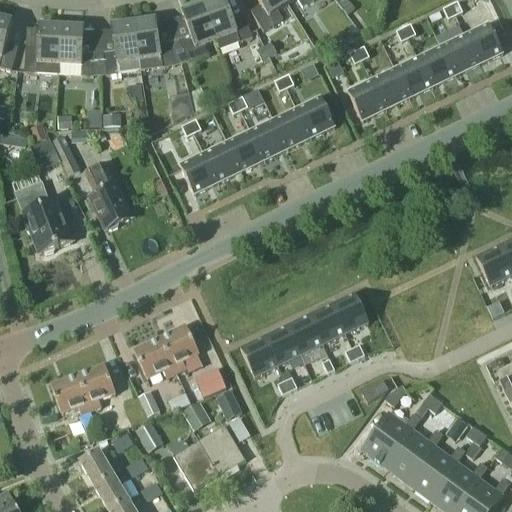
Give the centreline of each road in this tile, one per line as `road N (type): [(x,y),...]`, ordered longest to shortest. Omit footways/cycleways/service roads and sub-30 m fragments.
road 1 (tertiary): [(0,349),(119,304),(511,109)]
road 2 (residential): [(511,329),(419,372),(389,364),(293,409),(282,435),(294,479)]
road 3 (residential): [(63,511),(38,468),(0,353)]
